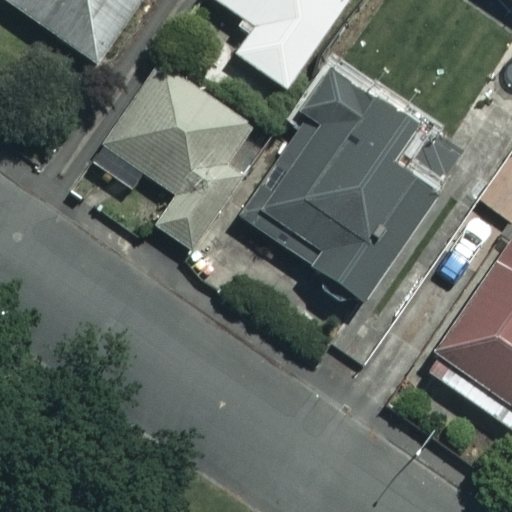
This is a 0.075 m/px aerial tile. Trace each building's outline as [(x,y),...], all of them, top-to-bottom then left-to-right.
[(0,0),(91,63),(135,0),(0,0)] [(343,0),(210,0),(250,28),(231,55),(281,89),(343,0)] [(452,0),(399,0),(433,26),(452,0)] [(464,142),(343,65),(242,224),(363,300),(464,142)] [(261,136),(154,67),(101,149),(173,195),(152,228),(187,251),(261,136)] [(511,227),(509,226),(420,368),(511,426),(511,227)]
